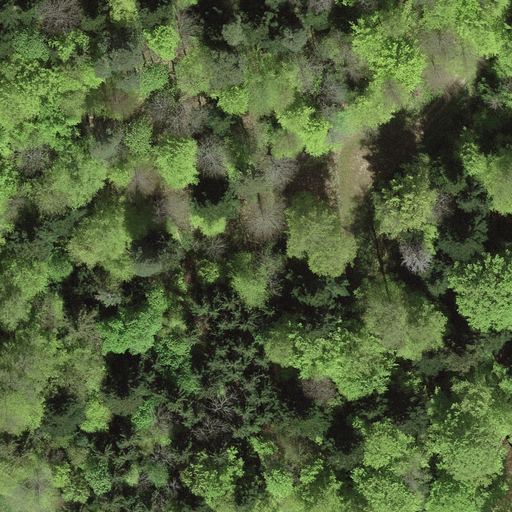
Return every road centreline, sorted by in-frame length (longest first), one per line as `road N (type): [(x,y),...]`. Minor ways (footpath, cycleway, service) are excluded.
road 1 (track): [(392,134),(360,184),(367,320),(511,454)]
road 2 (track): [(511,1),(426,127),(392,134)]
road 3 (track): [(392,134),(405,0)]
